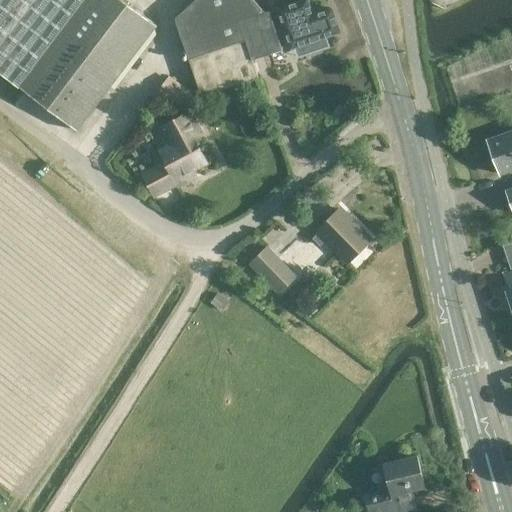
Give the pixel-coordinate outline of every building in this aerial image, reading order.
[(0,0),(0,72),(19,87),(85,0),(0,0)] [(85,0),(19,87),(24,91),(77,130),(157,25),(123,0),(85,0)] [(194,0),(174,18),(201,97),(258,77),(252,59),(282,50),(269,11),(264,12),(253,0),(194,0)] [(307,0),(300,0),(277,7),(289,48),(302,44),(305,54),(326,47),(323,37),(339,33),(331,9),(312,14),(307,0)] [(153,96),(176,114),(192,92),(169,75),(153,96)] [(165,163),(142,175),(154,196),(175,185),(176,188),(198,176),(194,169),(207,162),(194,138),(203,133),(190,110),(157,128),(167,147),(159,152),(165,163)] [(511,131),(487,141),(499,174),(511,169),(511,131)] [(347,262),(370,239),(340,208),(317,231),(318,232),(313,238),(320,245),(326,240),(347,262)] [(267,246),(251,261),(280,292),(296,276),(267,246)] [(407,487),(420,484),(412,455),(383,463),(387,478),(381,480),(385,495),(367,500),(369,511),(397,511),(413,508),(407,487)]
